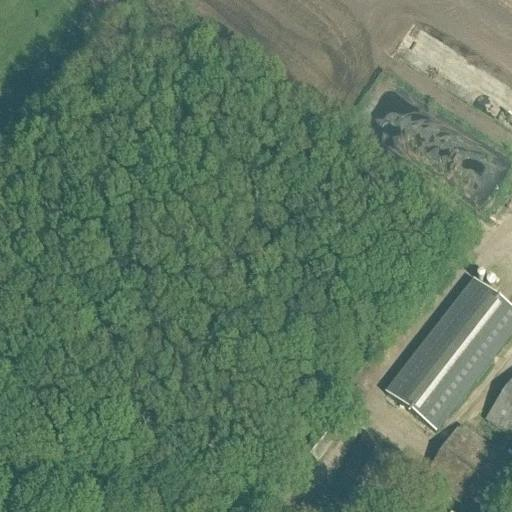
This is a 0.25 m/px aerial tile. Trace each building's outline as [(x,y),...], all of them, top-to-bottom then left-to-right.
[(511,60),(482,46),(472,66),(511,84),(511,60)] [(464,108),(455,123),(474,135),(483,120),(464,108)] [(485,223),(506,245),(511,238),(511,224),(498,211),(485,223)] [(435,438),(511,339),(511,313),(473,283),(384,399),(435,438)] [(511,442),(511,384),(485,424),(511,442)] [(319,465),(344,434),(330,423),(306,454),(319,465)] [(465,511),(511,511),(511,463),(460,428),(427,477),(436,483),(432,489),(465,511)] [(213,433),(209,444),(219,448),(223,436),(213,433)] [(344,489),(335,504),(349,511),(362,511),(367,503),(370,504),(391,468),(359,449),(338,485),(344,489)]
